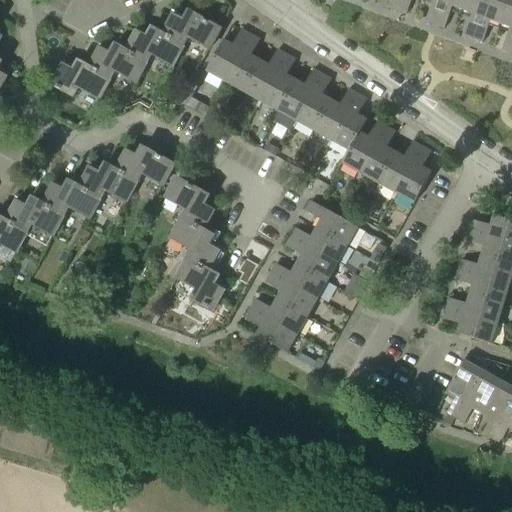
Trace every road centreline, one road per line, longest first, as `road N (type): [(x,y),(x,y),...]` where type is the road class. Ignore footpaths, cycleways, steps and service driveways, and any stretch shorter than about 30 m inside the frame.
road 1 (residential): [(248,228),(268,192),(151,123),(132,120),(83,141),(38,117),(21,0)]
road 2 (residential): [(485,155),(279,7)]
road 3 (residential): [(396,316),(485,155)]
